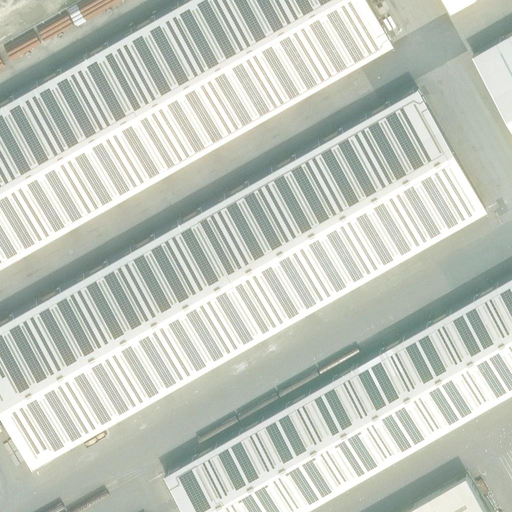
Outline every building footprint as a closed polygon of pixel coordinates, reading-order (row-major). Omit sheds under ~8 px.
[(0,262),(391,42),(367,0),(179,0),(0,101),(0,262)] [(443,0),(449,9),(464,0),(443,0)] [(511,121),(511,30),(473,53),(511,121)] [(0,410),(30,464),(485,207),(416,85),(0,319),(0,410)] [(188,511),(296,511),(511,389),(511,274),(165,472),(188,511)] [(487,511),(466,473),(398,511),(487,511)]
